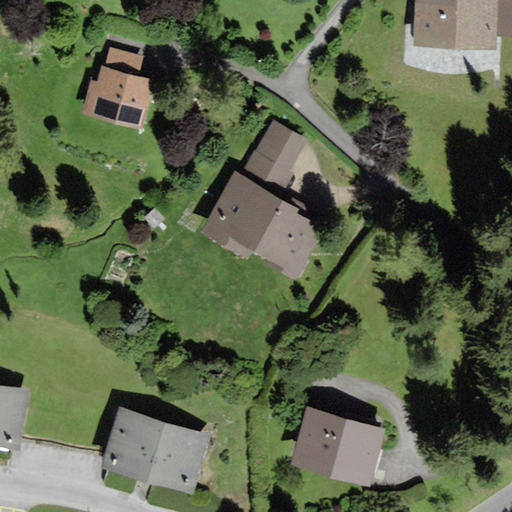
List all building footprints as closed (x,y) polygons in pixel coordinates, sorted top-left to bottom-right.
[(420,0),(419,40),(500,42),(501,0),(420,0)] [(102,59),(88,112),(146,127),(160,74),(102,59)] [(310,139),(279,121),(250,168),(282,187),(310,139)] [(244,173),(215,221),(297,271),(327,223),(244,173)] [(0,382),(0,440),(20,444),(31,388),(0,382)] [(121,405),(105,458),(196,486),(212,433),(121,405)] [(311,410),(297,459),(368,479),(382,430),(311,410)]
